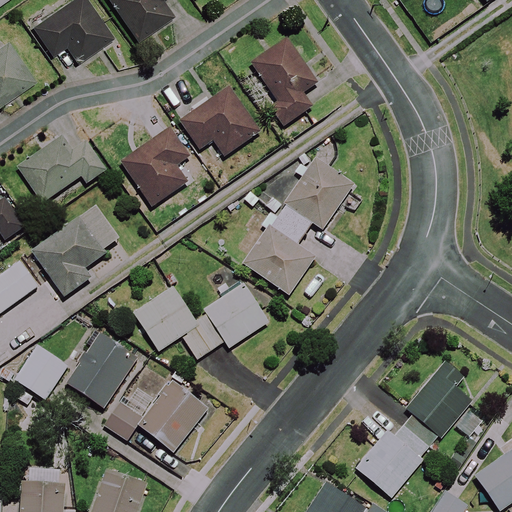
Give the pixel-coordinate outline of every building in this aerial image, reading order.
[(111,41),(81,0),(73,0),(32,29),(52,58),(66,48),(77,65),(111,41)] [(164,0),(106,0),(135,44),(171,20),(160,3),(164,0)] [(0,105),(38,83),(13,41),(0,48),(0,105)] [(315,86),(286,42),(251,65),(278,106),(271,111),(282,128),(310,110),(301,96),(315,86)] [(258,135),(228,90),(180,123),(198,151),(212,142),(223,158),(258,135)] [(17,169),(44,206),(81,180),(86,186),(105,172),(87,146),(65,115),(46,129),(55,142),(17,169)] [(188,159),(170,131),(121,163),(151,208),(186,185),(174,168),(188,159)] [(353,187),(314,161),(242,267),(288,298),(313,262),(295,249),(311,226),(322,233),(353,187)] [(0,204),(0,235),(3,240),(22,228),(4,202),(0,204)] [(120,245),(97,210),(32,254),(63,299),(90,280),(83,271),(120,245)] [(0,315),(37,289),(19,264),(0,278),(0,315)] [(267,325),(239,283),(218,297),(220,300),(192,319),(173,290),(134,316),(159,354),(181,338),(197,362),(224,344),(228,351),(267,325)] [(135,362),(99,338),(67,387),(102,410),(135,362)] [(24,389),(16,401),(26,407),(34,395),(44,402),(67,368),(37,349),(15,382),(24,389)] [(386,433),(355,470),(391,500),(422,462),(419,460),(437,438),(439,440),(470,404),(437,377),(407,413),(411,416),(392,438),(386,433)] [(119,407),(104,428),(126,445),(137,430),(173,456),(206,412),(172,387),(143,425),(119,407)] [(500,511),(511,503),(511,453),(475,480),(497,511),(500,511)] [(87,511),(136,511),(146,486),(102,470),(87,511)] [(18,511),(60,511),(62,487),(20,485),(18,511)] [(381,511),(371,505),(366,511),(327,486),(309,511),(381,511)] [(464,511),(466,509),(443,494),(431,511),(464,511)]
